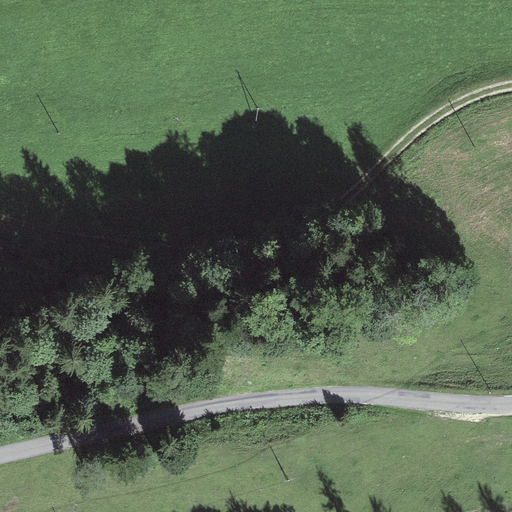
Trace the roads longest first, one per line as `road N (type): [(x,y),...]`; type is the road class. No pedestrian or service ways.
road 1 (track): [(0,217),(154,254),(228,246),(306,221),(440,114),(511,85)]
road 2 (unclassified): [(0,457),(213,406),(292,397),(511,404)]
